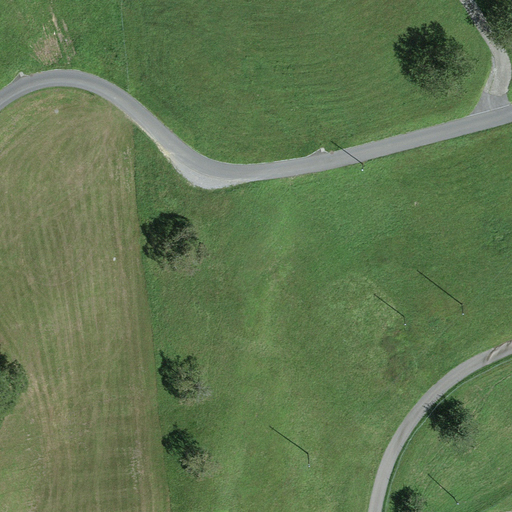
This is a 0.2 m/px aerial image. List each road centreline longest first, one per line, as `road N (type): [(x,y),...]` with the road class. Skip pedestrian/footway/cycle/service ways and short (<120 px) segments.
road 1 (unclassified): [(511,109),(288,165),(236,170),(196,159),(95,77),(46,73),(0,94)]
road 2 (unclassified): [(511,345),(460,371),(420,410),(395,447),(377,511)]
